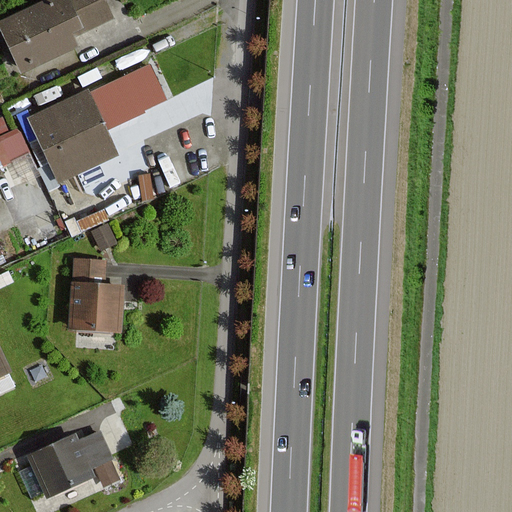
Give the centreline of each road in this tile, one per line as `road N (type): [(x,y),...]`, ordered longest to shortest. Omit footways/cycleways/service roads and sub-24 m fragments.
road 1 (track): [(410,511),(445,0)]
road 2 (motorway): [(346,511),(374,0)]
road 3 (motorway): [(315,0),(287,511)]
road 4 (residential): [(217,478),(241,0)]
